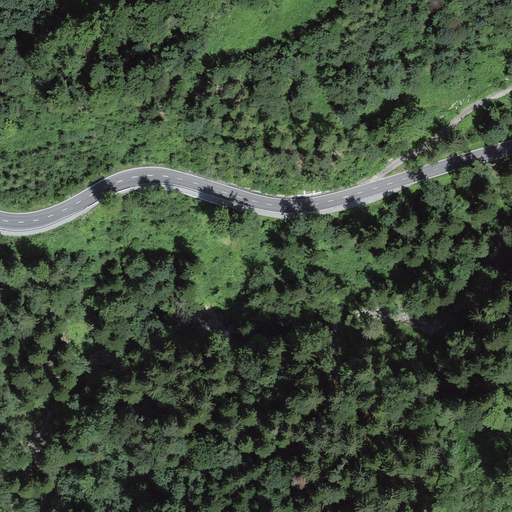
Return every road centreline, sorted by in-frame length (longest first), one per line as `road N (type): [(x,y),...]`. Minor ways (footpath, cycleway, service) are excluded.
road 1 (tertiary): [(511,149),(312,205),(279,206),(147,175),(110,184),(55,214),(0,219)]
road 2 (track): [(343,197),(511,90)]
